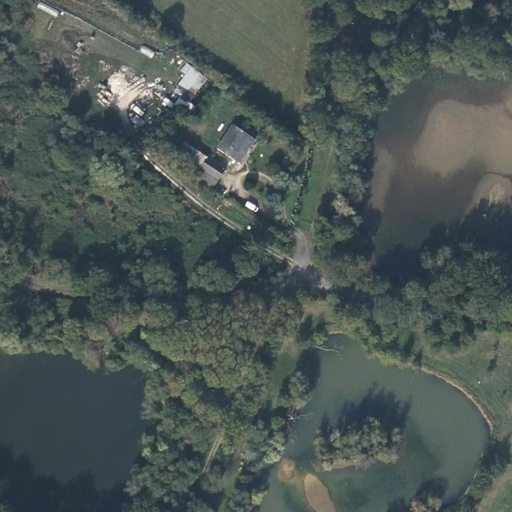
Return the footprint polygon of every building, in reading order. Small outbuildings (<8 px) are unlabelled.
[(186,62),(180,70),(185,74),(178,83),(194,95),(207,79),(186,62)] [(233,123),(217,146),(233,156),(247,133),(248,132),(233,123)] [(243,162),(257,138),(247,133),(233,156),(243,162)] [(225,165),(209,155),(201,167),(216,178),(225,165)] [(201,167),(197,173),(212,184),(216,178),(201,167)]
